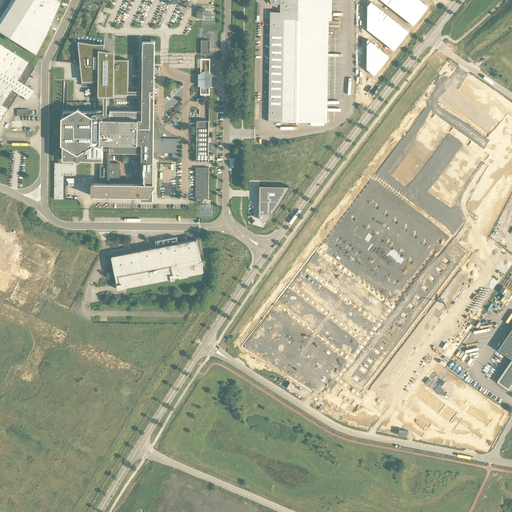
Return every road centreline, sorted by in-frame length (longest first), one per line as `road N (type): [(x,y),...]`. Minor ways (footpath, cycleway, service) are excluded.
road 1 (unclassified): [(204,343),(341,429),(490,459)]
road 2 (tertiary): [(267,251),(429,37)]
road 3 (unclassified): [(228,0),(228,221)]
road 4 (unclassified): [(43,182),(45,64),(74,0)]
road 5 (unclassified): [(228,221),(61,224),(45,212)]
road 6 (unclassified): [(287,511),(138,448)]
road 7 (tertiary): [(138,448),(204,343)]
